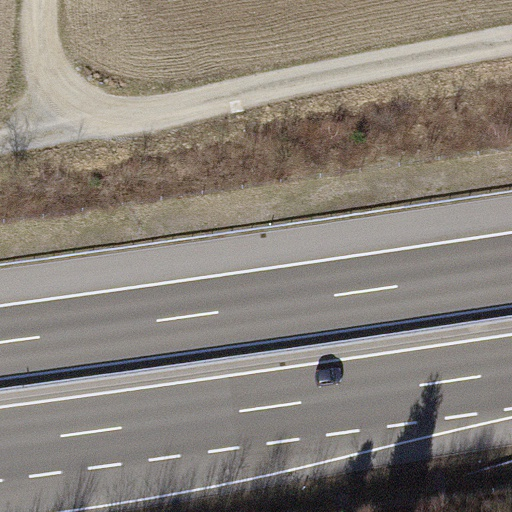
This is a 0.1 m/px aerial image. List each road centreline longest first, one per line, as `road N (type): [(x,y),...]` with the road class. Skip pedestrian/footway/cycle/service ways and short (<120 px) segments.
road 1 (track): [(50,0),(48,30),(81,94),(105,115),(511,47)]
road 2 (motorway): [(511,269),(0,343)]
road 3 (motorway): [(0,445),(511,372)]
